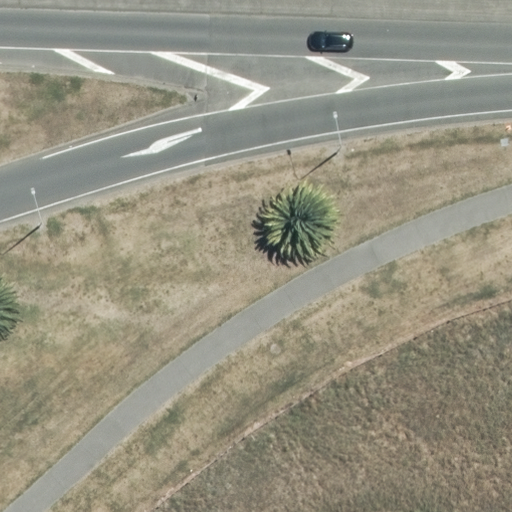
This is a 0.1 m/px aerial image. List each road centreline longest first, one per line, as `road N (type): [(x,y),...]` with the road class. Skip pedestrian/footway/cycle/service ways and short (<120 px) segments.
road 1 (secondary): [(511,71),(388,87),(0,196)]
road 2 (secondary): [(511,41),(0,22)]
